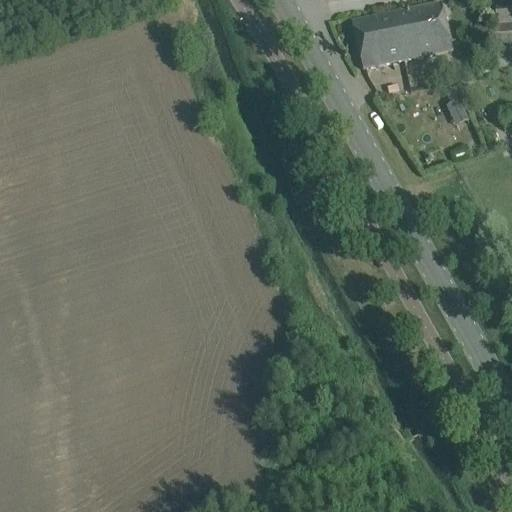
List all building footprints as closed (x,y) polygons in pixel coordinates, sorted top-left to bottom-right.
[(441,6),(394,16),(406,63),(452,53),(441,6)] [(511,9),(496,11),(497,27),(491,27),(492,47),(511,45),(511,9)] [(406,63),(394,16),(352,25),(364,72),(406,63)] [(456,90),(445,95),(451,108),(462,103),(456,90)] [(511,98),(496,104),(505,134),(511,132),(511,98)]
